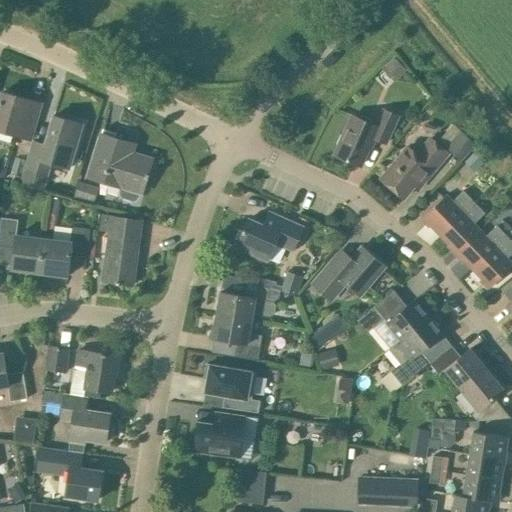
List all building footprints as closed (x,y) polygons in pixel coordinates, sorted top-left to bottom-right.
[(390,52),(377,64),(393,80),(405,69),(390,52)] [(2,91),(0,99),(0,131),(31,140),(41,103),(2,91)] [(337,144),(339,146),(335,155),(360,166),(372,138),(387,145),(400,115),(386,110),(379,124),(354,113),(344,135),(341,135),(337,144)] [(53,115),(45,144),(33,141),(21,184),(42,190),(50,163),(69,169),(82,124),(53,115)] [(461,131),(446,147),(461,160),(475,144),(461,131)] [(140,197),(140,193),(141,193),(152,159),(125,150),(128,142),(100,133),(87,176),(120,187),(119,191),(120,196),(123,200),(132,202),(137,200),(140,197)] [(429,136),(416,153),(407,146),(380,179),(403,198),(414,185),(419,190),(450,153),(429,136)] [(96,182),(75,179),(73,195),(94,198),(96,182)] [(463,190),(452,201),(446,194),(423,217),(440,235),(474,202),(463,190)] [(474,202),(440,235),(457,252),(480,230),(473,223),(485,212),(474,202)] [(248,218),(236,245),(267,259),(275,241),(292,249),(302,227),(268,212),(263,225),(248,218)] [(109,231),(103,281),(133,285),(140,232),(133,231),(134,219),(102,215),(100,229),(109,231)] [(44,238),(16,235),(18,220),(1,217),(0,224),(0,245),(14,248),(11,269),(39,273),(44,238)] [(480,230),(457,252),(474,270),(508,237),(496,225),(485,235),(480,230)] [(44,238),(39,273),(68,276),(70,254),(86,257),(90,229),(73,227),(71,242),(44,238)] [(511,252),(511,241),(508,237),(474,270),(490,287),(511,265),(511,262),(507,258),(511,252)] [(362,247),(353,257),(340,247),(310,284),(332,302),(347,284),(359,294),(384,266),(362,247)] [(282,292),(297,296),(303,276),(288,272),(282,292)] [(246,280),(242,295),(220,291),(216,315),(250,321),(252,309),(258,311),(258,312),(261,315),(269,316),(274,313),(276,305),(273,301),(278,297),(280,291),(246,280)] [(413,301),(404,308),(400,304),(401,302),(392,291),(356,320),(366,333),(384,318),(387,322),(401,339),(427,318),(413,301)] [(250,321),(216,315),(212,337),(234,341),(232,356),(257,361),(260,345),(262,335),(248,333),(250,321)] [(401,339),(413,354),(391,372),(401,384),(429,362),(421,351),(440,335),(427,318),(401,339)] [(334,320),(315,334),(323,344),(342,330),(334,320)] [(66,373),(69,348),(48,345),(45,369),(66,373)] [(469,348),(459,356),(451,346),(430,363),(438,374),(444,369),(460,388),(485,368),(469,348)] [(317,355),(322,370),(340,365),(336,349),(317,355)] [(78,350),(76,364),(88,366),(85,388),(111,391),(114,369),(116,370),(118,356),(78,350)] [(23,371),(7,374),(3,352),(0,352),(0,388),(8,387),(10,402),(27,399),(23,371)] [(252,371),(209,363),(205,393),(225,396),(223,409),(258,414),(260,402),(247,401),(252,371)] [(485,368),(460,388),(477,409),(471,415),(477,421),(502,408),(493,397),(503,390),(485,368)] [(380,376),(389,391),(398,385),(390,370),(380,376)] [(71,420),(69,440),(85,443),(85,439),(106,442),(110,414),(86,410),(87,398),(64,395),(61,418),(71,420)] [(221,413),(220,424),(196,421),(192,450),(230,456),(231,447),(241,448),(243,436),(254,437),(257,418),(221,413)] [(18,416),(18,438),(33,438),(33,416),(18,416)] [(454,433),(456,419),(434,418),(433,425),(431,439),(441,439),(442,431),(454,433)] [(473,431),(469,453),(504,459),(508,437),(473,431)] [(425,458),(427,444),(414,441),(411,455),(425,458)] [(102,471),(81,468),(84,453),(40,447),(36,472),(67,477),(65,496),(98,500),(102,471)] [(392,453),(390,462),(409,464),(410,455),(392,453)] [(469,453),(466,475),(501,481),(504,459),(469,453)] [(433,455),(431,468),(441,470),(443,457),(433,455)] [(263,503),(266,471),(237,468),(234,500),(263,503)] [(441,470),(431,468),(429,482),(439,483),(441,471),(441,470)] [(466,475),(462,495),(489,500),(497,502),(501,481),(466,475)] [(357,503),(418,506),(419,480),(358,477),(357,503)] [(487,511),(489,500),(462,495),(455,494),(451,511),(487,511)] [(427,499),(425,511),(426,511),(435,511),(437,500),(427,499)] [(68,511),(69,507),(44,504),(31,502),(29,511),(68,511)] [(25,511),(24,503),(0,506),(0,511),(25,511)]
